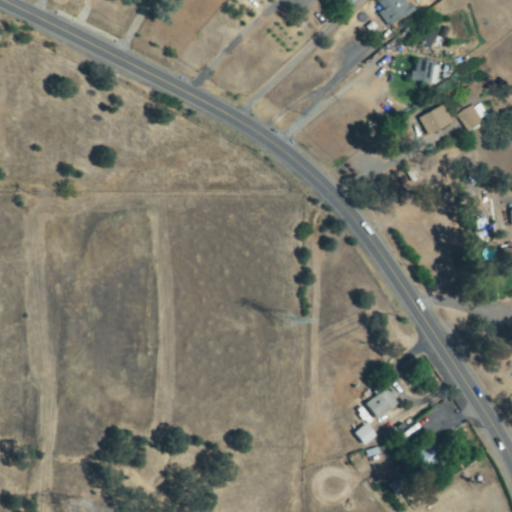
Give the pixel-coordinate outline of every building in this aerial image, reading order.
[(370,0),(378,11),(374,14),(384,29),(408,12),(399,0),(370,0)] [(404,82),(431,86),(433,64),(411,61),(410,73),(405,72),(404,82)] [(421,137),(448,125),(439,106),(413,118),(421,137)] [(464,133),(480,126),(471,106),(455,114),(464,133)] [(370,421),(394,404),(383,387),(358,404),(370,421)] [(348,433),(357,447),(371,438),(362,425),(348,433)] [(424,429),(403,443),(423,476),(444,462),(424,429)]
